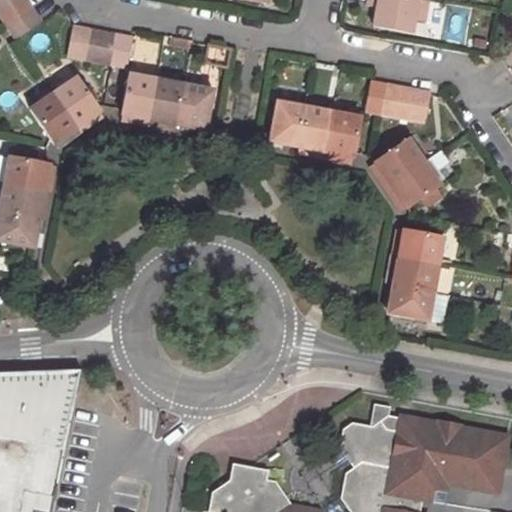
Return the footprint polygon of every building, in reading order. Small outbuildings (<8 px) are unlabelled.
[(0,0),(0,13),(20,0),(0,0)] [(20,0),(0,13),(0,17),(7,27),(32,11),(24,0),(20,0)] [(428,2),(419,0),(365,0),(365,6),(376,9),(373,27),(409,33),(412,20),(424,22),(428,2)] [(32,11),(7,27),(16,39),(40,23),(32,11)] [(87,30),(72,27),(66,56),(81,59),(87,30)] [(168,47),(190,52),(193,40),(170,35),(168,47)] [(126,68),(131,39),(116,36),(111,65),(126,68)] [(229,52),(227,50),(209,47),(206,62),(226,66),(229,52)] [(119,115),(148,121),(156,79),(127,73),(119,115)] [(53,94),(76,128),(101,112),(96,105),(77,79),(53,94)] [(156,79),(148,121),(176,126),(184,85),(156,79)] [(384,85),(370,82),(365,111),(379,114),(384,85)] [(212,91),(184,85),(176,126),(205,131),(212,91)] [(400,88),(384,85),(379,114),(395,117),(400,88)] [(400,88),(395,117),(409,120),(415,90),(400,88)] [(431,93),(415,90),(409,120),(425,123),(430,96),(431,93)] [(54,143),(76,128),(53,94),(29,110),(48,137),(52,143),(54,143)] [(277,101),(268,143),(296,147),(304,107),(277,101)] [(332,112),(304,107),(296,147),(324,152),(332,112)] [(101,112),(76,128),(80,134),(104,118),(101,112)] [(332,112),(324,152),(352,158),(354,158),(354,154),(361,117),(332,112)] [(146,128),(148,121),(119,115),(118,122),(146,128)] [(176,126),(148,121),(146,128),(175,134),(176,126)] [(80,134),(76,128),(54,143),(57,149),(80,134)] [(407,138),(379,159),(374,163),(390,187),(424,164),(407,138)] [(324,152),(296,147),(295,155),(322,161),(324,152)] [(352,158),(324,152),(322,161),(350,166),(352,158)] [(2,186),(43,194),(49,164),(43,163),(8,156),(2,186)] [(384,191),(390,187),(374,163),(368,167),(384,191)] [(49,164),(43,194),(50,195),(55,165),(49,164)] [(439,188),(424,164),(390,187),(406,209),(407,210),(411,208),(439,188)] [(0,213),(37,221),(43,194),(2,186),(0,197),(0,213)] [(406,209),(390,187),(384,191),(400,213),(406,209)] [(50,195),(43,194),(37,221),(45,222),(50,195)] [(37,221),(0,213),(0,243),(32,250),(37,221)] [(389,256),(397,258),(402,231),(394,229),(389,256)] [(443,237),(406,232),(402,231),(397,258),(438,266),(443,237)] [(384,285),(391,287),(397,258),(389,256),(384,285)] [(391,287),(433,295),(438,266),(397,258),(391,287)] [(438,266),(433,295),(448,297),(451,298),(455,269),(438,266)] [(391,287),(387,316),(428,324),(428,322),(443,325),(448,297),(433,295),(391,287)] [(0,511),(48,511),(69,404),(76,369),(0,374),(0,511)] [(374,405),(370,427),(372,427),(380,422),(387,417),(388,417),(390,408),(374,405)] [(419,511),(422,501),(424,502),(447,485),(473,489),(473,481),(493,467),(501,468),(507,438),(402,418),(401,420),(388,417),(387,417),(380,422),(372,427),(370,427),(350,423),(342,429),(338,450),(351,468),(344,473),(340,499),(348,511),(314,511),(292,506),(274,482),(265,481),(267,471),(249,468),(231,464),(228,482),(211,493),(207,511),(210,511),(419,511)] [(497,494),(501,468),(493,467),(473,481),(473,489),(497,494)] [(442,504),(447,485),(424,502),(442,504)]
